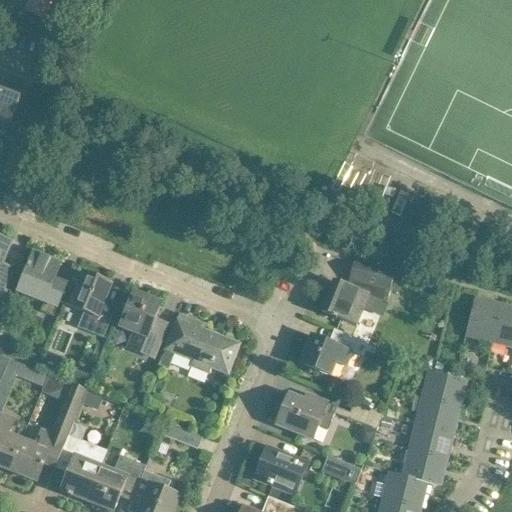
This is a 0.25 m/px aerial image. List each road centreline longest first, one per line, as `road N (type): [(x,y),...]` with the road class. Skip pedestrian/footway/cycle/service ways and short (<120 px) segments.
road 1 (residential): [(0,218),(284,331)]
road 2 (residential): [(213,511),(284,331)]
road 3 (residential): [(447,511),(477,475),(501,396)]
